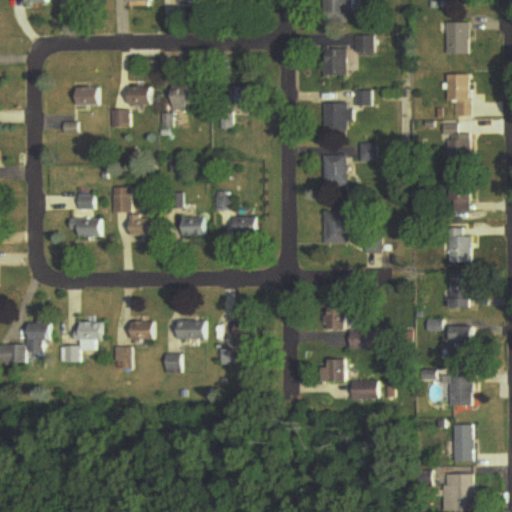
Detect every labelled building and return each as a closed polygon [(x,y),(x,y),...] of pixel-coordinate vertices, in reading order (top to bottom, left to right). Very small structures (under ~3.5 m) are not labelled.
[(323,0),(323,24),(351,24),(351,0),(323,0)] [(473,25),(450,25),(450,56),(473,56),(473,25)] [(346,51),(322,51),(322,78),(346,78),(346,51)] [(452,76),(452,118),(474,118),(474,76),(452,76)] [(208,108),(208,87),(175,87),(175,108),(208,108)] [(259,106),(259,87),(226,87),(225,129),(234,129),(234,106),(259,106)] [(131,106),(157,106),(157,88),(131,88),(131,106)] [(106,106),(106,89),(77,89),(77,106),(106,106)] [(370,93),(356,93),(356,106),(370,106),(370,93)] [(323,104),(323,133),(348,133),(348,104),(323,104)] [(115,128),(133,128),(133,111),(115,111),(115,128)] [(463,134),(463,126),(447,126),(447,164),(474,164),(474,134),(463,134)] [(360,163),(378,163),(378,145),(360,145),(360,163)] [(348,189),(348,157),(324,157),(324,189),(348,189)] [(473,217),(473,180),(452,180),(452,217),(473,217)] [(132,212),(132,190),(118,190),(118,212),(132,212)] [(97,210),(97,197),(82,197),(82,210),(97,210)] [(349,213),(325,213),(325,245),(349,245),(349,213)] [(132,216),(132,238),(159,238),(159,216),(132,216)] [(208,238),(208,218),(184,218),(184,238),(208,238)] [(260,218),(235,218),(235,240),(260,240),(260,218)] [(107,239),(107,219),(79,219),(79,239),(107,239)] [(452,265),(474,265),(474,236),(452,236),(452,265)] [(474,275),(452,275),(452,311),(474,311),(474,275)] [(327,308),(327,330),(346,331),(347,309),(327,308)] [(211,340),(211,322),(179,322),(179,340),(211,340)] [(237,347),(263,347),(263,322),(237,322),(237,347)] [(159,323),(134,323),(134,341),(159,341),(159,323)] [(46,342),(55,342),(55,324),(31,324),(31,354),(46,354),(46,342)] [(107,343),(107,324),(80,324),(80,343),(107,343)] [(450,364),(478,364),(478,328),(450,328),(450,364)] [(354,350),(384,350),(384,331),(354,331),(354,350)] [(26,365),(26,347),(3,347),(3,365),(26,365)] [(84,364),(84,348),(63,348),(63,364),(84,364)] [(167,373),(184,373),(184,356),(167,356),(167,373)] [(349,384),(349,361),(331,361),(331,384),(349,384)] [(454,376),(454,407),(476,407),(476,376),(454,376)] [(384,400),(384,383),(356,383),(356,400),(384,400)] [(475,464),(475,426),(455,426),(455,464),(475,464)] [(475,511),(476,476),(448,476),(448,511),(475,511)]
